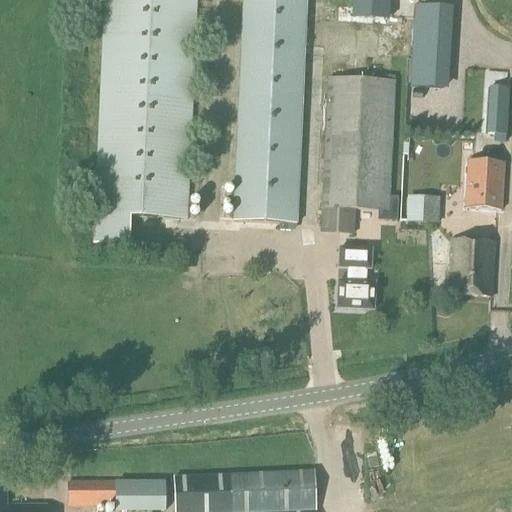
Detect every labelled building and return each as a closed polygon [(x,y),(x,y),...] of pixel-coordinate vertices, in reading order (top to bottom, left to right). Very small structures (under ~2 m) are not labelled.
[(187,220),(197,0),(104,0),(93,244),(129,246),(131,218),(187,220)] [(242,0),(239,63),(232,224),(297,227),(304,66),(303,66),(306,0),(242,0)] [(443,92),(449,9),(417,6),(411,89),(443,92)] [(394,83),(328,80),(321,234),(353,235),(354,211),(378,212),(378,222),(395,222),(396,199),(389,199),(394,83)] [(490,87),(487,135),(506,136),(509,89),(490,87)] [(464,210),(502,212),(505,164),(467,162),(464,210)] [(438,200),(409,198),(407,224),(436,226),(438,200)] [(421,238),(407,239),(409,265),(422,264),(421,238)] [(495,244),(451,242),(449,276),(446,276),(445,295),(492,298),(495,244)] [(368,248),(337,249),(338,269),(348,269),(348,282),(341,282),(342,310),(381,306),(379,279),(365,280),(364,267),(369,267),(368,248)] [(226,257),(195,259),(196,283),(227,281),(226,257)] [(393,299),(427,298),(426,276),(392,277),(393,299)] [(315,511),(314,473),(173,480),(174,511),(316,511),(315,511)] [(164,511),(165,483),(66,483),(67,509),(115,509),(114,511),(164,511)] [(0,494),(0,511),(45,511),(45,507),(6,507),(6,494),(0,494)]
